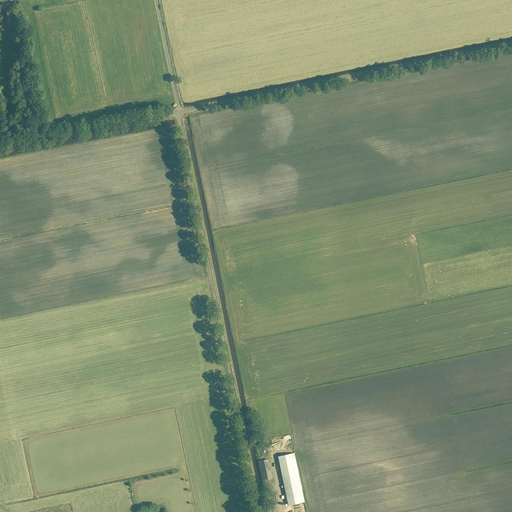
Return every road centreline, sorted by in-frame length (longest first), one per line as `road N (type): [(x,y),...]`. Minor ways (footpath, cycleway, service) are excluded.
road 1 (unclassified): [(259,511),(178,113)]
road 2 (unclassified): [(178,113),(511,43)]
road 3 (unclassified): [(0,147),(178,113)]
